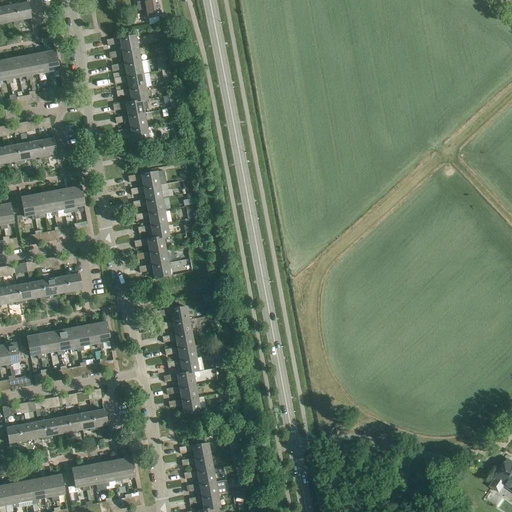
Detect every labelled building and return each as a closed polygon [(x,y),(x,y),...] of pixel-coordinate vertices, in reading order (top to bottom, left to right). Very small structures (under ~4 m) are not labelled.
[(156,0),(146,0),(136,2),(138,11),(143,10),(145,20),(160,17),(156,0)] [(23,20),(31,19),(28,3),(15,5),(19,24),(24,23),(23,20)] [(14,24),(19,24),(15,5),(3,8),(6,23),(13,22),(14,24)] [(122,52),(138,49),(136,36),(120,39),(119,38),(106,40),(108,46),(120,44),(122,50),(122,52)] [(124,65),(140,62),(138,49),(122,52),(122,50),(109,53),(110,59),(123,57),(124,63),(124,65)] [(52,72),(59,71),(55,51),(45,53),(49,76),(53,76),(52,72)] [(46,77),(49,76),(45,53),(35,55),(39,74),(46,73),(46,77)] [(32,76),(39,74),(35,55),(25,56),(30,80),(33,80),(32,76)] [(27,81),(30,80),(25,56),(15,58),(19,78),(26,77),(27,81)] [(12,79),(19,78),(15,58),(6,60),(10,84),(13,83),(12,79)] [(7,84),(10,84),(6,60),(0,61),(0,81),(6,80),(7,84)] [(127,77),(143,74),(140,62),(124,65),(124,63),(111,66),(112,72),(125,69),(127,76),(127,77)] [(129,90),(145,87),(143,74),(127,77),(127,76),(114,78),(115,84),(128,82),(129,89),(129,90)] [(142,101),(146,100),(148,100),(145,87),(129,90),(129,89),(116,91),(117,97),(130,95),(131,103),(132,103),(142,101)] [(1,100),(2,109),(10,108),(9,99),(1,100)] [(126,103),(113,105),(114,111),(127,109),(128,117),(144,114),(149,113),(146,100),(142,101),(132,103),(131,103),(126,104),(126,103)] [(130,130),(147,126),(144,114),(128,117),(128,116),(115,118),(116,124),(129,122),(130,128),(130,130)] [(133,143),(143,141),(149,140),(147,126),(130,130),(130,128),(117,131),(118,137),(131,134),(133,143)] [(49,156),(56,154),(53,139),(41,141),(44,159),(49,158),(49,156)] [(39,160),(44,159),(41,141),(29,143),(32,159),(39,158),(39,160)] [(24,160),(32,159),(29,143),(16,145),(20,164),(25,163),(24,160)] [(15,165),(20,164),(16,145),(4,148),(7,164),(14,162),(15,165)] [(143,188),(160,185),(157,172),(141,175),(141,174),(128,176),(129,182),(142,180),(143,187),(143,188)] [(146,201),(162,198),(160,185),(143,188),(143,187),(130,189),(131,195),(144,193),(146,200),(146,201)] [(77,208),(84,206),(81,186),(70,188),(75,212),(78,211),(77,208)] [(72,213),(75,212),(70,188),(61,190),(64,210),(71,209),(72,213)] [(58,211),(64,210),(61,190),(51,192),(55,216),(58,215),(58,211)] [(52,216),(55,216),(51,192),(41,194),(45,214),(51,212),(52,216)] [(38,215),(45,214),(41,194),(31,196),(36,219),(39,219),(38,215)] [(32,220),(36,219),(31,196),(21,198),(25,217),(32,216),(32,220)] [(148,214),(164,211),(162,198),(146,201),(146,200),(133,202),(134,208),(147,206),(148,212),(148,214)] [(14,223),(11,211),(10,204),(0,205),(0,206),(4,229),(7,229),(7,225),(14,223)] [(151,227),(167,223),(164,211),(148,214),(148,212),(135,215),(136,221),(149,218),(150,225),(151,227)] [(163,237),(163,238),(169,237),(167,223),(151,227),(150,225),(138,228),(139,234),(151,231),(153,239),(163,237)] [(166,250),(163,238),(163,237),(153,239),(147,240),(147,239),(134,241),(135,247),(148,245),(149,252),(150,253),(166,250)] [(152,266),(168,263),(166,250),(150,253),(149,252),(136,254),(138,260),(150,258),(152,265),(152,266)] [(154,279),(164,277),(170,276),(168,263),(152,266),(152,265),(139,267),(140,273),(153,271),(154,279)] [(74,291),(82,290),(79,274),(66,277),(70,295),(75,294),(74,291)] [(65,296),(70,295),(66,277),(54,279),(57,295),(64,293),(65,296)] [(50,296),(57,295),(54,279),(42,281),(45,299),(50,298),(50,296)] [(40,300),(45,299),(42,281),(30,283),(33,299),(40,298),(40,300)] [(25,301),(33,299),(30,283),(17,286),(21,304),(26,303),(25,301)] [(16,305),(21,304),(17,286),(5,288),(8,304),(16,302),(16,305)] [(1,305),(8,304),(5,288),(0,288),(0,307),(1,308),(1,305)] [(173,323),(189,320),(186,307),(170,310),(170,309),(157,311),(158,317),(171,315),(173,322),(173,323)] [(175,336),(191,333),(189,320),(173,323),(173,322),(160,324),(161,330),(174,328),(175,334),(175,336)] [(103,343),(110,342),(106,322),(96,324),(100,348),(103,347),(103,343)] [(97,348),(100,348),(96,324),(86,326),(90,345),(96,344),(97,348)] [(83,347),(90,345),(86,326),(76,328),(81,351),(84,351),(83,347)] [(78,352),(81,351),(76,328),(66,329),(70,349),(77,348),(78,352)] [(63,350),(70,349),(66,329),(57,331),(61,355),(64,354),(63,350)] [(58,356),(61,355),(57,331),(47,333),(50,353),(57,352),(58,356)] [(44,354),(50,353),(47,333),(37,335),(41,359),(44,358),(44,354)] [(178,349),(194,345),(191,333),(175,336),(175,334),(162,337),(163,343),(176,340),(177,347),(178,349)] [(38,359),(41,359),(37,335),(27,337),(30,357),(37,355),(38,359)] [(12,364),(19,363),(16,343),(6,345),(10,369),(13,368),(12,364)] [(7,369),(10,369),(6,345),(0,346),(0,366),(6,365),(7,369)] [(180,361),(196,358),(194,345),(178,349),(177,347),(165,350),(166,356),(179,353),(180,360),(180,361)] [(193,372),(199,371),(196,358),(180,361),(180,360),(167,362),(168,368),(181,366),(182,374),(193,372)] [(195,385),(193,372),(182,374),(177,375),(176,374),(164,376),(165,382),(177,380),(179,387),(179,388),(195,385)] [(181,401),(198,398),(195,385),(179,388),(179,387),(166,389),(167,395),(180,393),(181,399),(181,401)] [(200,411),(204,410),(202,397),(198,398),(181,401),(181,399),(168,402),(169,408),(182,405),(184,414),(200,411)] [(100,427),(107,425),(104,410),(92,412),(95,430),(100,429),(100,427)] [(90,431),(95,430),(92,412),(79,414),(83,430),(90,429),(90,431)] [(75,431),(83,430),(79,414),(67,417),(71,435),(76,434),(75,431)] [(66,436),(71,435),(67,417),(55,419),(58,435),(65,433),(66,436)] [(51,436),(58,435),(55,419),(43,421),(46,439),(51,438),(51,436)] [(42,440),(46,439),(43,421),(31,423),(34,439),(41,438),(42,440)] [(26,441),(34,439),(31,423),(19,426),(22,444),(27,443),(26,441)] [(17,445),(22,444),(19,426),(6,428),(9,444),(17,442),(17,445)] [(195,459),(211,456),(208,443),(192,446),(192,445),(179,448),(180,454),(193,451),(194,458),(195,459)] [(197,472),(213,469),(211,456),(195,459),(194,458),(181,460),(182,466),(195,464),(197,471),(197,472)] [(128,479),(135,477),(131,457),(121,459),(126,483),(129,482),(128,479)] [(123,484),(126,483),(121,459),(111,461),(115,481),(122,480),(123,484)] [(511,462),(508,460),(489,487),(500,494),(505,485),(511,490),(511,462)] [(108,482),(115,481),(111,461),(102,463),(106,487),(109,486),(108,482)] [(103,487),(106,487),(102,463),(92,465),(95,485),(102,483),(103,487)] [(89,486),(95,485),(92,465),(82,467),(86,490),(89,490),(89,486)] [(83,491),(86,490),(82,467),(72,469),(75,488),(83,487),(83,491)] [(199,485),(215,482),(213,469),(197,472),(197,471),(184,473),(185,479),(198,477),(199,484),(199,485)] [(65,494),(62,482),(61,475),(51,477),(55,500),(58,500),(58,496),(65,494)] [(52,501),(55,500),(51,477),(41,478),(45,498),(51,497),(52,501)] [(38,500),(45,498),(41,478),(31,480),(36,504),(39,503),(38,500)] [(33,505),(36,504),(31,480),(21,482),(25,502),(32,501),(33,505)] [(199,484),(186,486),(187,492),(200,490),(201,496),(202,498),(218,495),(226,493),(224,480),(215,482),(199,485),(199,484)] [(19,504),(25,502),(21,482),(11,484),(16,508),(19,507),(19,504)] [(13,508),(16,508),(11,484),(2,486),(5,506),(12,505),(13,508)] [(243,491),(235,493),(235,498),(245,500),(243,491)] [(214,509),(220,508),(218,495),(202,498),(201,496),(189,499),(190,505),(202,502),(204,510),(214,509)]
